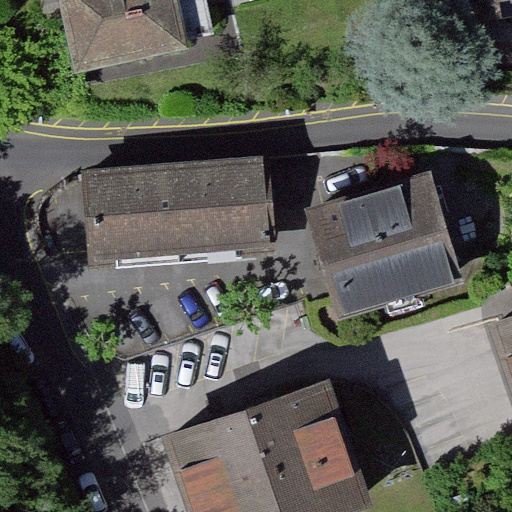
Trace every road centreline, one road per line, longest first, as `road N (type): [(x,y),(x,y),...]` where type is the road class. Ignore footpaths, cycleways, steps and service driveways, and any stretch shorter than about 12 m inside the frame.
road 1 (residential): [(0,162),(413,122),(511,130)]
road 2 (residential): [(0,220),(35,283),(122,511)]
